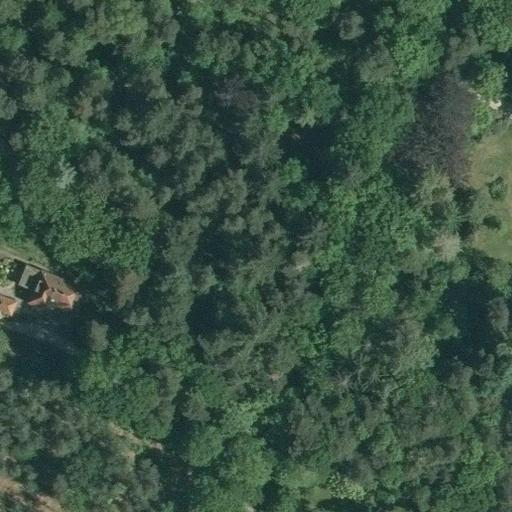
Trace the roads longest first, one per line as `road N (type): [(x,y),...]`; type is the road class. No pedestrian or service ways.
road 1 (tertiary): [(236,511),(445,0)]
road 2 (track): [(0,370),(251,475)]
road 3 (track): [(0,429),(219,511)]
